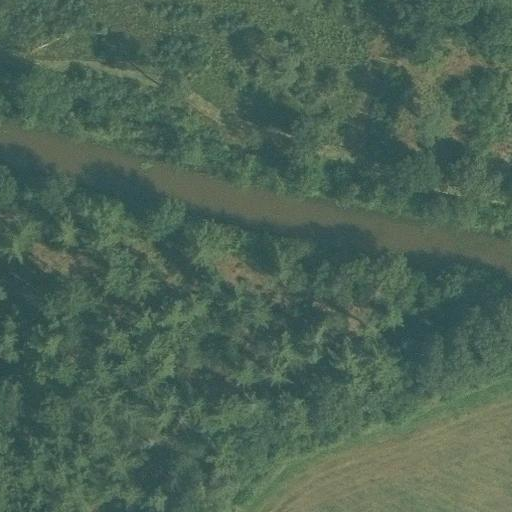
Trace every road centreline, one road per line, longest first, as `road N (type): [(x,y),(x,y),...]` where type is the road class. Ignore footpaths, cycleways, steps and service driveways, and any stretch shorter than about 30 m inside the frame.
road 1 (track): [(511,175),(347,158),(116,73),(0,48)]
road 2 (track): [(347,158),(319,87),(339,0)]
